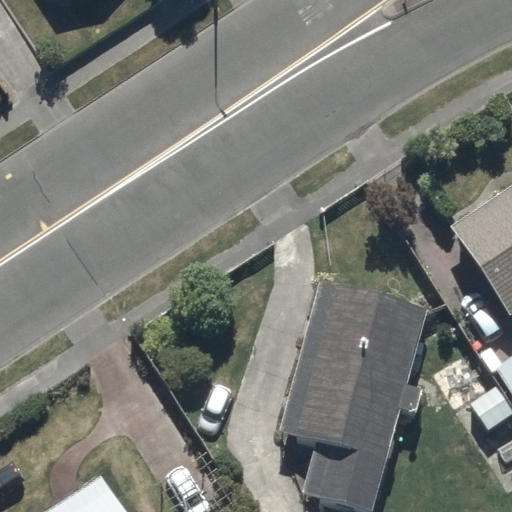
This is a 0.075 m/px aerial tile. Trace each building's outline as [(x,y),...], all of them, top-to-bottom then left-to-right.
[(44,0),(53,13),(73,0),(44,0)] [(511,204),(448,248),(508,336),(511,332),(511,204)] [(429,321),(319,290),(280,441),(317,451),(303,502),(342,511),(373,511),(399,417),(414,421),(421,396),(410,393),(429,321)] [(452,421),(506,504),(511,499),(511,420),(473,360),(434,385),(456,418),(452,421)] [(511,367),(491,381),(511,412),(511,367)] [(112,511),(101,494),(73,511),(112,511)]
